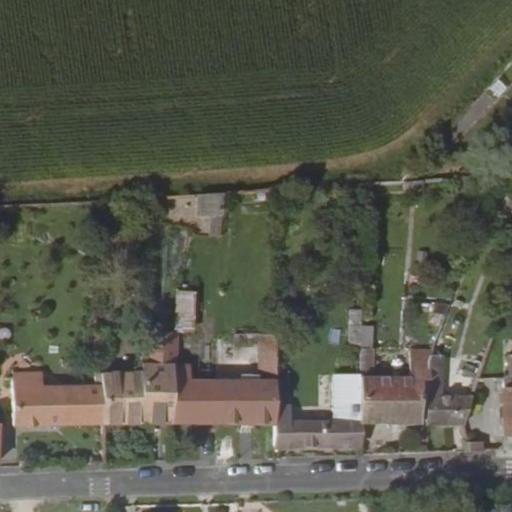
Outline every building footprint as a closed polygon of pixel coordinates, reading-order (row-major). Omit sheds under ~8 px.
[(197,196),(198,215),(219,214),(220,195),(197,196)] [(410,300),(410,306),(427,306),(427,310),(440,310),(445,299),(410,300)] [(370,349),(371,327),(356,327),(357,311),(346,311),(344,348),(370,349)] [(93,328),(93,371),(110,370),(110,328),(93,328)] [(142,331),(141,362),(170,362),(168,422),(272,423),(273,380),(274,333),(235,334),(235,344),(258,344),(257,380),(187,379),(187,362),(174,362),(174,331),(142,331)] [(425,346),(426,424),(462,425),(462,421),(473,396),(439,396),(437,345),(425,346)] [(360,376),(360,424),(426,424),(425,346),(411,347),(410,375),(407,376),(360,376)] [(103,388),(103,422),(168,422),(170,362),(141,362),(140,369),(110,370),(93,371),(93,388),(103,388)] [(473,396),(485,366),(463,366),(451,396),(473,396)] [(272,423),(270,445),(361,443),(360,424),(360,376),(334,377),(331,423),(272,423)] [(14,389),(13,421),(103,422),(103,388),(93,388),(14,389)] [(481,447),(480,438),(465,438),(467,447),(481,447)]
